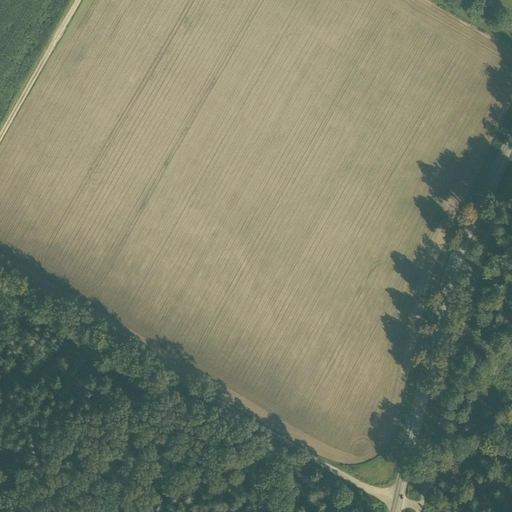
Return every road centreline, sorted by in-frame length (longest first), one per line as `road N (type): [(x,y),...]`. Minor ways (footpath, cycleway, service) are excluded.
road 1 (track): [(421,508),(376,496),(0,273)]
road 2 (primary): [(396,511),(447,286),(511,140)]
road 3 (track): [(78,0),(0,137)]
